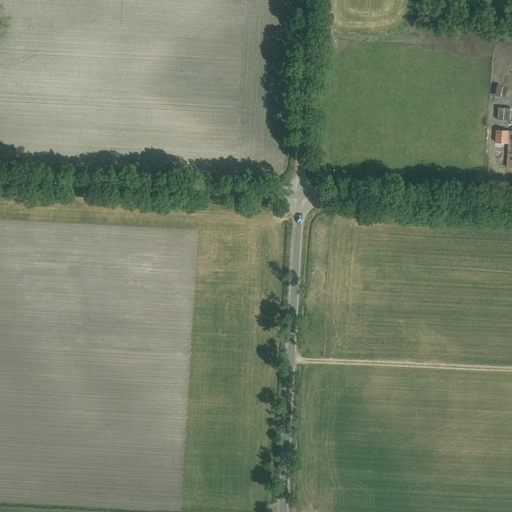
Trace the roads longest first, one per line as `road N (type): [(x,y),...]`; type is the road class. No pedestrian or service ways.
road 1 (unclassified): [(282,511),(299,194)]
road 2 (unclassified): [(299,194),(0,178)]
road 3 (unclassified): [(511,205),(299,194)]
road 4 (unclassified): [(299,194),(308,0)]
